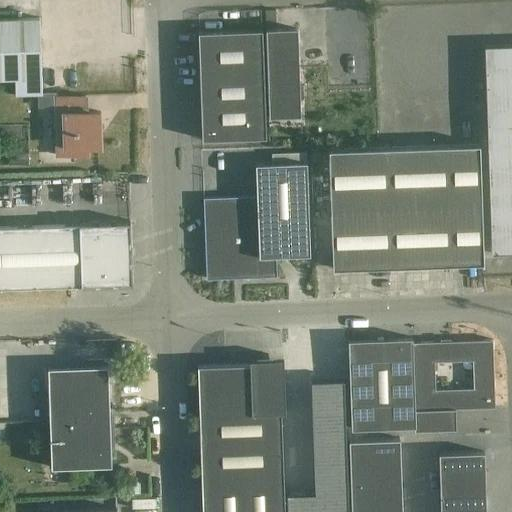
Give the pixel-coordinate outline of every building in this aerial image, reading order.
[(38,93),(41,93),(39,17),(0,18),(0,78),(14,78),(15,94),(38,94),(38,93)] [(281,28),(280,27),(265,27),(268,115),(300,114),(297,38),(296,38),(296,27),(281,28)] [(201,138),(265,136),(261,28),(197,31),(201,138)] [(511,43),(502,44),(483,44),(491,252),(511,251),(511,43)] [(55,92),(41,93),(38,93),(38,94),(38,105),(55,105),(56,154),(86,153),(86,145),(98,145),(97,110),(85,111),(85,94),(55,95),(55,92)] [(332,267),(483,262),(479,143),(328,148),(332,267)] [(309,253),(306,160),(255,162),(256,194),(202,196),(203,200),(206,277),(233,276),(243,276),(270,275),(276,275),(276,255),(309,253)] [(81,285),(132,283),(129,220),(79,222),(79,223),(0,225),(0,286),(81,284),(81,285)] [(412,341),(412,336),(347,338),(350,427),(413,425),(413,429),(456,428),(455,407),(494,406),(492,338),(449,340),(412,341)] [(283,511),(280,411),(285,411),(283,357),(249,358),(249,362),(197,364),(200,459),(202,511),(283,511)] [(50,466),(111,464),(107,364),(47,366),(50,466)] [(285,492),(286,511),(346,511),(342,378),(310,379),(313,491),(285,492)] [(348,439),(349,467),(400,465),(399,437),(348,439)] [(439,492),(484,491),(483,450),(438,452),(439,492)] [(350,494),(400,492),(400,465),(349,467),(350,494)] [(484,491),(439,492),(439,511),(485,511),(485,505),(484,491)] [(350,511),(401,511),(400,492),(350,494),(350,511)]
